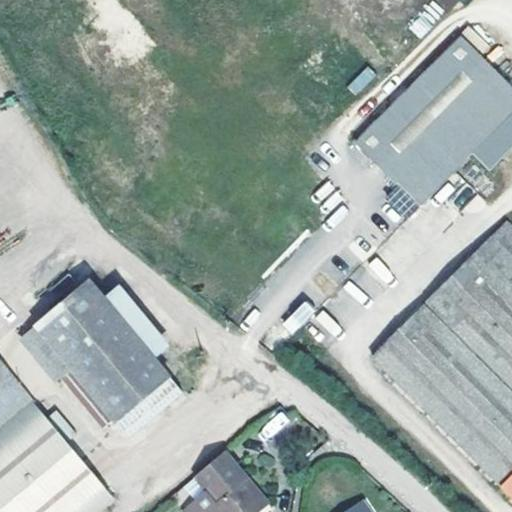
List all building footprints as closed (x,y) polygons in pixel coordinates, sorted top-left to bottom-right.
[(417,206),(472,152),(454,135),(507,82),(461,36),(354,143),(417,206)] [(356,95),(377,76),(367,66),(347,86),(356,95)] [(511,112),(511,86),(507,82),(454,135),(472,152),(511,112)] [(511,112),(472,152),(489,170),(511,147),(511,112)] [(511,227),(507,223),(373,357),(511,493),(511,227)] [(384,285),(394,278),(377,256),(368,263),(384,285)] [(92,280),(37,326),(130,436),(185,392),(92,280)] [(305,300),(282,323),(293,333),(316,310),(305,300)] [(324,309),(315,318),(334,337),(343,328),(324,309)] [(0,511),(95,511),(118,493),(0,356),(0,511)] [(225,496),(217,503),(210,508),(213,511),(258,511),(264,508),(242,482),(248,478),(226,452),(196,477),(208,492),(216,485),(225,496)] [(242,482),(264,508),(269,504),(248,478),(242,482)] [(216,485),(208,492),(217,503),(225,496),(216,485)]
